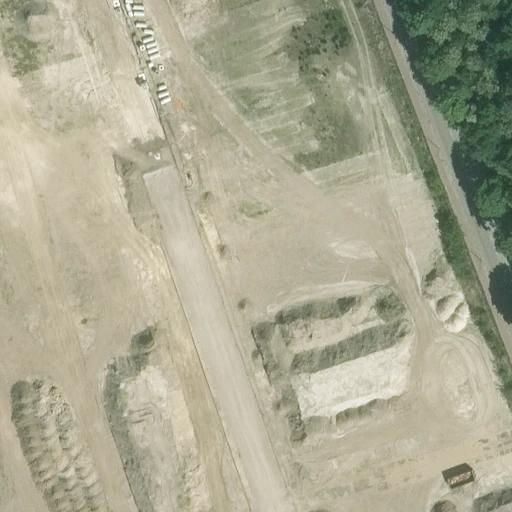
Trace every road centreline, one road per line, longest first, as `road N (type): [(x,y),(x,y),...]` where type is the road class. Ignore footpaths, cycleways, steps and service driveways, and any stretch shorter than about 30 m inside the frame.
road 1 (unclassified): [(276,511),(101,0)]
road 2 (tertiary): [(398,0),(511,297)]
